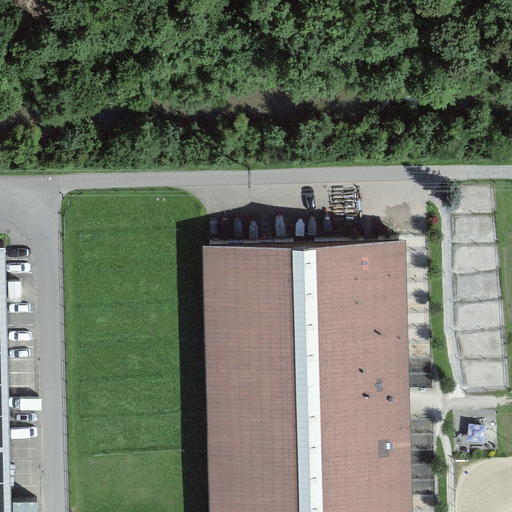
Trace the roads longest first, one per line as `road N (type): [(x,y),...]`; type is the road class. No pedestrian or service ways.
road 1 (track): [(511,171),(243,180)]
road 2 (unclassified): [(243,180),(0,189)]
